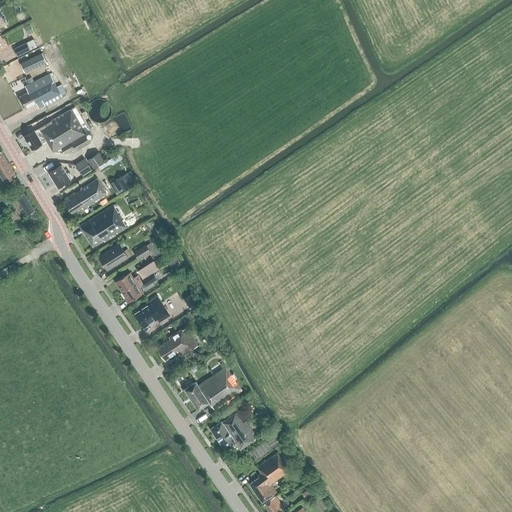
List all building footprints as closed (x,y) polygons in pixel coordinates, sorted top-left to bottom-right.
[(16,14),(20,23),(29,19),(25,10),(16,14)] [(37,47),(33,39),(13,48),(17,56),(37,47)] [(41,51),(19,62),(23,72),(46,61),(41,51)] [(55,86),(49,73),(24,86),(27,93),(18,97),(24,109),(37,103),(39,107),(44,105),(61,97),(60,95),(65,93),(60,83),(55,86)] [(75,150),(90,142),(85,133),(88,131),(74,107),(38,127),(39,128),(34,131),(34,130),(24,136),(31,149),(41,143),(46,140),(52,152),(60,147),(64,153),(73,147),(75,150)] [(0,181),(1,184),(15,176),(8,163),(1,151),(0,151),(0,181)] [(102,156),(99,151),(87,159),(93,169),(107,160),(103,155),(102,156)] [(74,164),(82,176),(92,170),(84,158),(74,164)] [(58,187),(71,179),(61,165),(49,173),(58,187)] [(125,174),(116,179),(121,188),(123,192),(133,186),(125,174)] [(88,206),(107,194),(97,178),(69,195),(71,198),(65,201),(71,212),(81,206),(82,208),(87,205),(88,206)] [(115,192),(121,188),(116,179),(110,183),(115,192)] [(35,211),(24,193),(16,198),(27,216),(35,211)] [(104,241),(113,236),(112,235),(116,232),(116,233),(128,226),(118,211),(117,212),(112,205),(80,225),(92,245),(103,239),(104,241)] [(138,260),(150,252),(151,252),(150,251),(157,246),(153,241),(146,245),(146,244),(133,252),(138,260)] [(131,254),(127,249),(123,251),(118,243),(98,256),(107,270),(131,254)] [(176,257),(167,263),(172,270),(181,265),(176,257)] [(139,271),(143,278),(152,272),(159,268),(154,261),(139,271)] [(140,280),(137,275),(132,278),(129,272),(114,281),(121,292),(140,280)] [(142,293),(139,289),(157,278),(152,272),(143,278),(140,280),(121,292),(127,302),(142,293)] [(183,299),(189,308),(197,303),(191,294),(183,299)] [(158,322),(168,315),(157,297),(147,303),(148,305),(135,313),(143,327),(156,319),(158,322)] [(180,356),(197,345),(186,328),(183,330),(181,328),(169,337),(170,339),(157,348),(164,360),(178,351),(180,356)] [(212,408),(240,390),(225,367),(197,386),(194,382),(183,389),(197,409),(207,402),(212,408)] [(238,449),(255,438),(244,421),(241,423),(234,413),(221,422),(221,421),(210,428),(223,448),(233,441),(238,449)] [(269,483),(287,470),(275,453),(256,467),(260,473),(256,475),(257,477),(248,484),(260,501),(274,491),(269,483)] [(275,496),(274,497),(263,505),(268,511),(281,511),(284,510),(275,496)]
